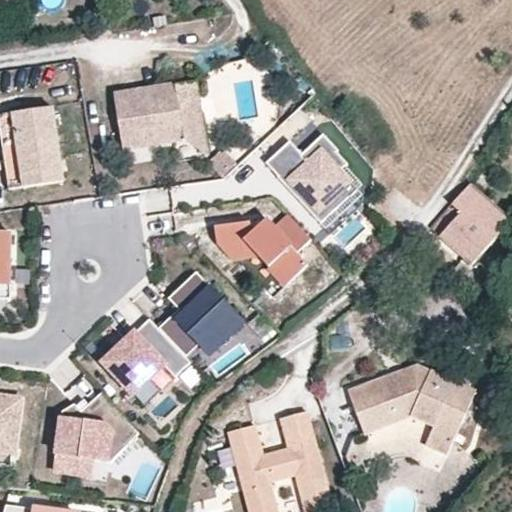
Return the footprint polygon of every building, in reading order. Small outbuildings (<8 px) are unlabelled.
[(180,87),(188,142),(211,162),(199,84),(180,87)] [(126,151),(188,142),(180,87),(151,91),(153,105),(120,110),(126,151)] [(153,105),(151,91),(118,96),(120,110),(153,105)] [(52,108),(13,114),(25,189),(64,183),(52,108)] [(0,125),(10,191),(25,189),(13,114),(0,115),(0,125)] [(358,191),(341,172),(348,165),(337,153),(339,151),(324,135),(302,155),(290,142),(266,164),(278,177),(278,178),(321,225),(358,191)] [(211,162),(221,174),(235,162),(225,151),(211,162)] [(471,186),(453,205),(461,214),(441,237),(472,266),(511,222),(471,186)] [(312,241),(290,217),(275,231),(297,254),(312,241)] [(275,231),(266,221),(259,228),(252,229),(251,222),(215,227),(217,242),(233,260),(258,256),(286,287),(308,266),(297,254),(275,231)] [(259,228),(266,221),(251,222),(252,229),(259,228)] [(0,298),(11,299),(13,234),(0,233),(0,298)] [(199,272),(171,298),(181,309),(160,328),(187,357),(201,345),(211,356),(246,324),(199,272)] [(160,328),(151,318),(104,361),(145,406),(192,362),(187,357),(160,328)] [(454,444),(476,392),(418,367),(348,391),(364,435),(412,418),(435,429),(432,434),(454,444)] [(141,434),(103,393),(90,404),(83,411),(78,406),(76,404),(64,411),(57,453),(108,461),(111,461),(141,434)] [(0,449),(13,451),(20,402),(0,398),(0,449)] [(85,399),(78,406),(83,411),(90,404),(85,399)] [(332,511),(306,413),(280,419),(288,447),(262,454),(254,427),(230,433),(250,511),(277,511),(271,484),(294,478),(304,511),(332,511)] [(448,457),(454,444),(432,434),(427,448),(448,457)] [(106,478),(108,461),(57,453),(55,470),(106,478)] [(281,511),(300,511),(298,497),(279,501),(281,511)]
